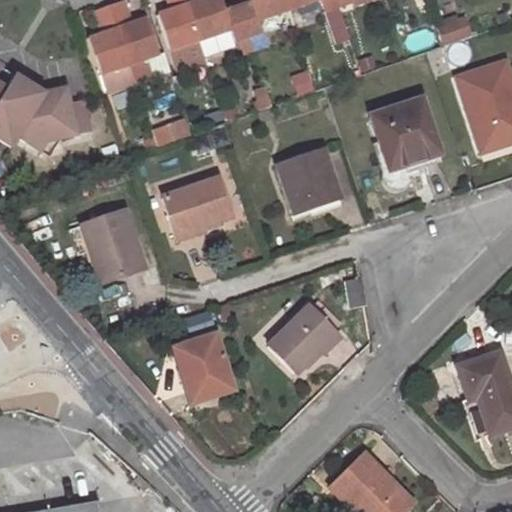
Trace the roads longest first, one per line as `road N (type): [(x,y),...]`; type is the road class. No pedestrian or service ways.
road 1 (residential): [(220,511),(68,337)]
road 2 (residential): [(359,387),(511,244)]
road 3 (residential): [(511,492),(489,494),(461,482),(359,387)]
road 4 (residential): [(239,511),(359,387)]
